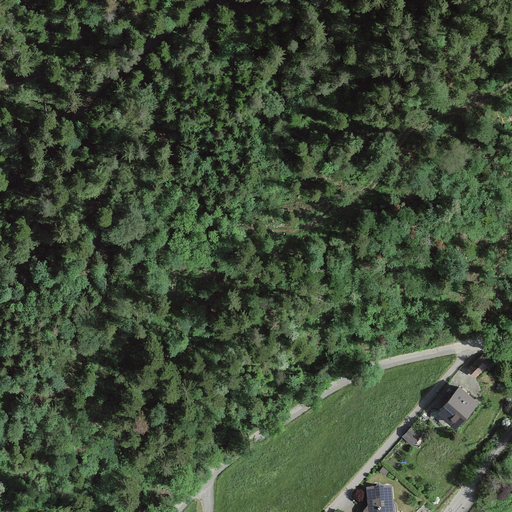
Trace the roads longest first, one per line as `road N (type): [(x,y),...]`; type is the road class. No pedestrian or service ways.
road 1 (residential): [(511,341),(347,379),(220,466),(175,511)]
road 2 (track): [(0,187),(42,159),(129,58),(223,0)]
